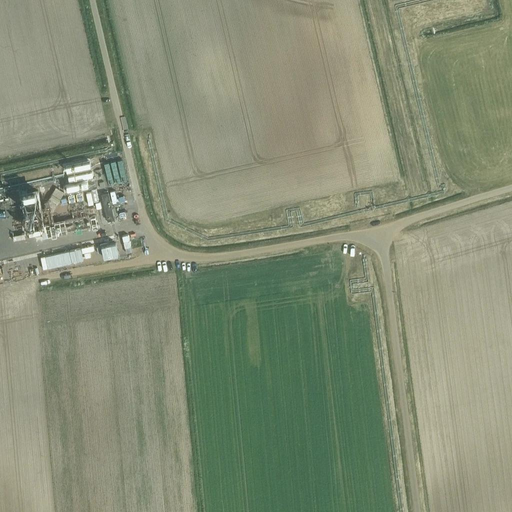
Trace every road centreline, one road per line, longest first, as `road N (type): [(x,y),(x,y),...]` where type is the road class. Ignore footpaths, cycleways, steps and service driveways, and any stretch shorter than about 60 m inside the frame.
road 1 (unclassified): [(386,238),(359,235),(210,258),(164,248),(144,222),(92,0)]
road 2 (unclassified): [(417,511),(386,238)]
road 3 (unclassified): [(386,238),(411,220),(511,188)]
